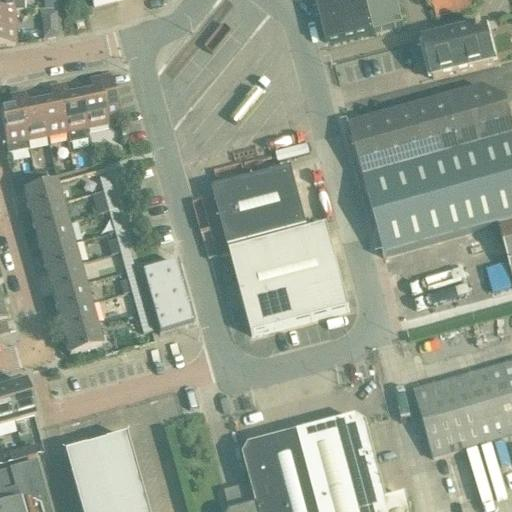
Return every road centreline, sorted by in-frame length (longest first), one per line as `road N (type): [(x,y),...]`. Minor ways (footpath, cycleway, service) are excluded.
road 1 (unclassified): [(134,47),(225,369),(247,382),(356,353),(378,331),(298,33),(258,0)]
road 2 (residential): [(0,364),(37,349),(0,194)]
road 3 (residential): [(0,70),(134,47)]
